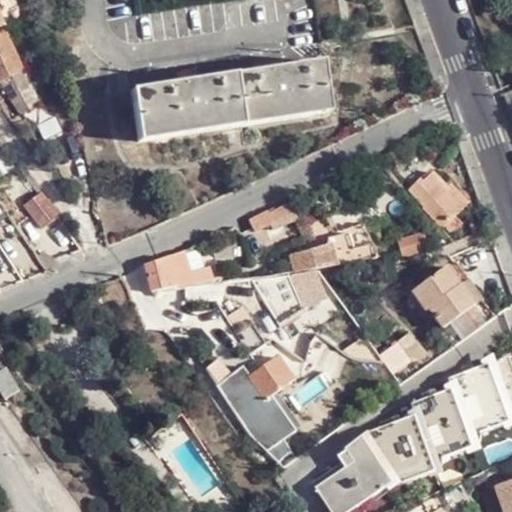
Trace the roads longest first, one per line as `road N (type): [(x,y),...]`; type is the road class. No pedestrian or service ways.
road 1 (residential): [(0,300),(199,222),(463,93)]
road 2 (tertiary): [(511,222),(463,93)]
